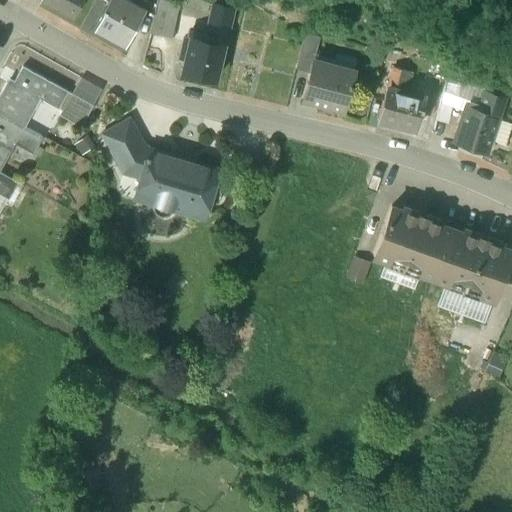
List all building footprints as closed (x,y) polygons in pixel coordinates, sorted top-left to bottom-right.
[(43,0),(73,17),(82,0),(43,0)] [(143,12),(120,0),(109,0),(102,13),(104,14),(96,29),(125,45),(143,12)] [(120,0),(143,12),(145,9),(142,7),(145,1),(144,0),(120,0)] [(145,9),(155,15),(158,0),(145,0),(145,1),(142,7),(145,9)] [(162,0),(160,0),(157,13),(177,16),(179,17),(182,5),(162,0)] [(217,7),(212,24),(228,28),(227,28),(229,29),(234,10),(217,7)] [(153,31),(173,35),(177,16),(157,13),(153,31)] [(190,39),(205,42),(212,24),(179,17),(177,16),(173,35),(190,39)] [(212,24),(205,42),(223,46),(231,48),(234,30),(229,29),(227,28),(228,28),(212,24)] [(296,67),(311,71),(314,61),(317,62),(322,38),(304,34),(296,67)] [(205,42),(190,39),(182,72),(215,80),(223,46),(205,42)] [(317,62),(314,61),(311,71),(310,74),(302,102),(343,113),(350,88),(351,85),(354,72),(317,62)] [(11,86),(6,83),(0,93),(0,113),(23,126),(35,106),(29,103),(34,95),(58,109),(67,92),(22,67),(11,86)] [(407,72),(394,68),(388,89),(401,92),(407,72)] [(446,82),(441,102),(452,105),(453,98),(457,99),(460,85),(446,82)] [(401,92),(388,89),(379,120),(414,130),(423,98),(401,92)] [(93,106),(71,94),(59,116),(80,128),(93,106)] [(485,107),(469,102),(467,110),(466,110),(456,141),(485,151),(496,120),(503,98),(490,94),(485,107)] [(441,102),(437,119),(448,121),(453,106),(452,105),(441,102)] [(23,126),(0,113),(0,167),(14,142),(33,152),(42,137),(23,126)] [(129,119),(101,134),(116,162),(138,150),(144,146),(129,119)] [(146,155),(139,153),(138,150),(116,162),(123,173),(140,178),(137,186),(156,191),(152,203),(152,209),(155,213),(159,216),(164,216),(169,214),(172,209),(194,216),(199,201),(209,204),(214,203),(218,200),(220,196),(220,191),(217,186),(213,184),(217,170),(148,149),(146,155)] [(0,193),(9,199),(18,182),(0,172),(0,193)] [(0,211),(2,212),(9,199),(0,193),(0,211)] [(442,221),(426,215),(425,217),(418,214),(419,212),(403,207),(402,210),(391,206),(373,256),(386,261),(384,266),(418,279),(420,273),(434,278),(450,233),(449,233),(451,228),(441,224),(442,221)] [(502,242),(464,228),(462,232),(451,228),(449,233),(450,233),(434,278),(446,283),(444,288),(479,301),(481,295),(494,300),(511,250),(501,246),(502,242)] [(352,254),(347,275),(365,280),(370,258),(352,254)] [(276,470),(269,480),(293,498),(301,488),(276,470)]
